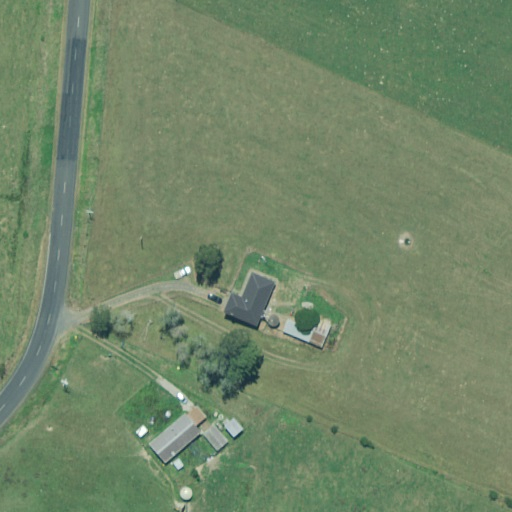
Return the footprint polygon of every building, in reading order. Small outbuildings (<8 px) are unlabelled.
[(277,280),(253,271),(244,294),(234,290),(225,313),(259,326),(277,280)] [(289,338),(285,346),(294,350),(298,342),(321,351),(331,327),(301,315),(302,313),(293,309),(282,335),(289,338)] [(208,419),(197,406),(151,445),(167,464),(202,434),(197,428),(208,419)] [(244,430),(235,418),(225,426),(235,437),(244,430)] [(230,442),(217,427),(206,436),(218,452),(230,442)]
